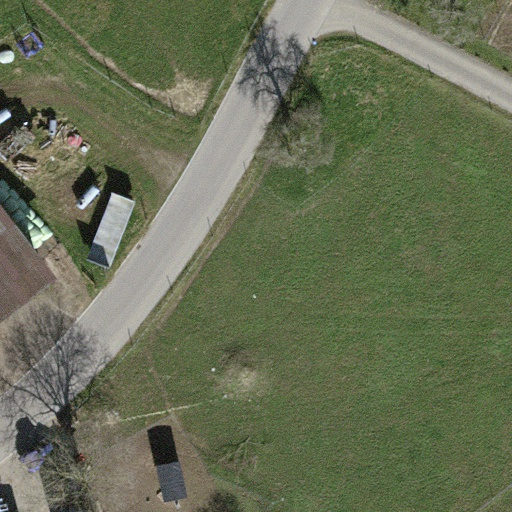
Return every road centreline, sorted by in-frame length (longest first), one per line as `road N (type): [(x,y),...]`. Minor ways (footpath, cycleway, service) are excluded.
road 1 (residential): [(306,0),(63,387),(0,428)]
road 2 (residential): [(314,0),(511,103)]
